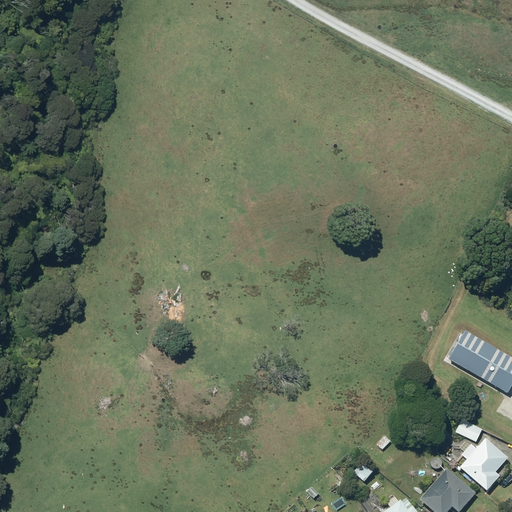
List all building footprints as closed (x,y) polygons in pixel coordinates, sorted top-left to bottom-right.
[(445,360),(505,394),(511,381),(511,360),(462,331),(445,360)] [(474,443),(480,430),(462,421),(456,433),(474,443)] [(380,451),(389,442),(384,436),(374,445),(380,451)] [(506,459),(484,440),(474,450),(470,446),(461,456),(465,460),(458,468),(484,492),(497,477),(493,473),(506,459)] [(363,484),(373,472),(362,462),(351,474),(363,484)] [(444,468),(416,500),(429,511),(445,511),(449,508),(453,511),(457,511),(473,494),(444,468)] [(317,494),(310,487),(305,492),(311,499),(317,494)] [(412,511),(409,507),(404,510),(398,502),(397,504),(392,497),(383,503),(387,509),(382,511),(412,511)]
